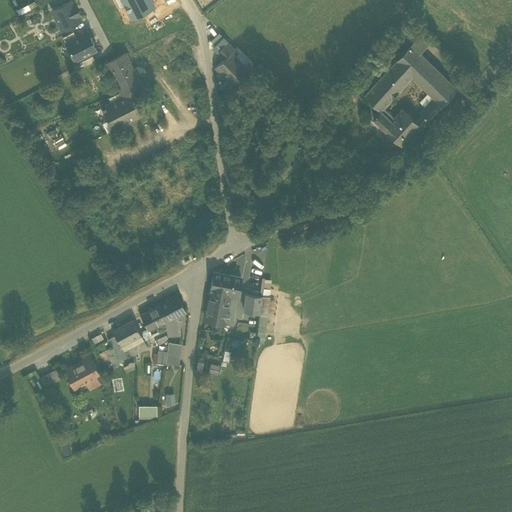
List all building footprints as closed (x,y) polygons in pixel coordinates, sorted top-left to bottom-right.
[(69,0),(51,9),(62,30),(80,21),(76,14),(78,13),(74,6),(73,7),(69,0)] [(145,10),(154,6),(150,0),(122,0),(124,4),(131,17),(145,10)] [(154,6),(145,10),(151,21),(166,13),(161,2),(154,6)] [(62,37),(65,43),(76,37),(73,32),(62,37)] [(87,32),(65,43),(74,61),(96,49),(93,43),(91,37),(90,38),(87,32)] [(158,42),(162,48),(165,46),(176,41),(173,34),(158,42)] [(410,45),(420,54),(429,43),(420,35),(410,45)] [(176,41),(165,46),(174,64),(192,55),(182,37),(176,41)] [(216,52),(222,59),(229,53),(230,54),(234,50),(226,42),(222,38),(214,46),(218,50),(216,52)] [(410,45),(395,62),(411,77),(429,94),(441,105),(457,88),(420,54),(410,45)] [(145,94),(137,79),(134,80),(125,63),(128,62),(124,53),(102,65),(107,74),(114,71),(126,94),(110,102),(111,104),(105,107),(104,106),(102,108),(103,110),(108,120),(113,130),(133,119),(132,117),(139,113),(140,111),(140,109),(135,99),(145,94)] [(214,68),(231,85),(246,70),(230,54),(229,53),(222,59),(214,68)] [(92,56),(81,61),(84,67),(95,61),(92,56)] [(383,107),(411,77),(395,62),(364,95),(380,109),(381,110),(383,107)] [(429,94),(410,114),(422,126),(441,105),(429,94)] [(373,117),(403,146),(422,126),(410,114),(404,108),(394,117),(383,107),(381,110),(380,109),(373,117)] [(107,133),(113,130),(108,120),(102,123),(107,133)] [(52,139),(58,148),(66,143),(61,134),(52,139)] [(206,318),(225,322),(230,291),(238,293),(241,279),(214,274),(206,318)] [(244,312),(260,314),(262,296),(246,294),(244,312)] [(177,296),(159,305),(167,321),(177,315),(185,311),(177,296)] [(166,321),(167,321),(159,305),(140,315),(148,331),(157,326),(166,321)] [(167,321),(166,321),(167,330),(171,340),(184,334),(177,315),(167,321)] [(129,349),(132,356),(134,355),(147,348),(140,336),(131,319),(112,330),(115,336),(121,346),(131,341),(134,345),(128,348),(129,349)] [(165,331),(167,330),(166,321),(157,326),(160,332),(164,330),(165,331)] [(153,336),(157,346),(161,344),(160,341),(167,338),(165,331),(164,330),(160,332),(153,335),(153,336)] [(103,338),(100,333),(91,338),(94,343),(103,338)] [(112,347),(114,350),(121,346),(115,336),(108,340),(112,347)] [(131,341),(121,346),(124,351),(129,349),(128,348),(134,345),(131,341)] [(167,360),(179,361),(180,347),(168,346),(167,360)] [(106,350),(109,355),(115,352),(114,350),(112,347),(106,350)] [(85,383),(89,391),(100,385),(95,375),(98,373),(87,353),(79,357),(82,362),(73,367),(72,365),(65,369),(69,375),(67,376),(73,389),(85,383)] [(123,368),(126,373),(134,369),(134,363),(123,368)] [(217,373),(219,364),(210,363),(208,372),(217,373)] [(39,378),(44,388),(55,383),(53,381),(60,377),(55,369),(39,378)] [(174,393),(165,393),(166,405),(175,404),(174,393)] [(157,416),(157,406),(139,406),(139,416),(157,416)] [(69,440),(60,442),(63,455),(72,452),(69,440)]
